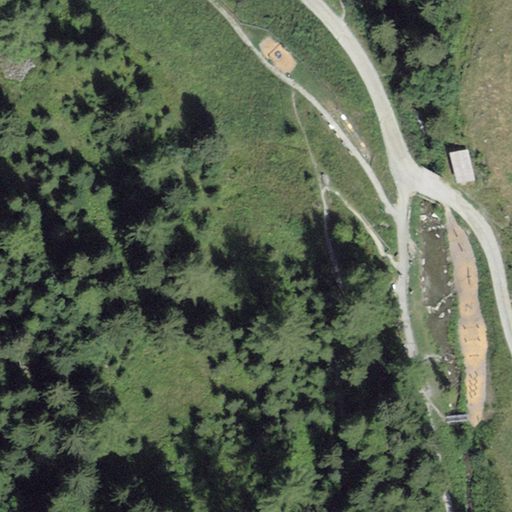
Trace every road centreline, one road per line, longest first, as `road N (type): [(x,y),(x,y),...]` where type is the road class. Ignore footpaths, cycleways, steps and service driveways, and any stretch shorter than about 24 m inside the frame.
road 1 (track): [(412,179),(361,58),(308,0)]
road 2 (track): [(511,333),(484,232),(450,197)]
